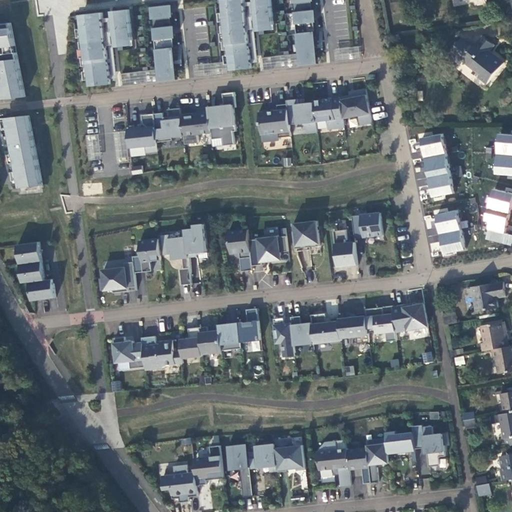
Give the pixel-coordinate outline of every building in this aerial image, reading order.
[(244,0),(217,0),(218,3),(224,3),(226,21),(220,22),(221,26),(226,25),(228,40),(222,41),(223,45),(228,44),(231,70),(252,68),(244,0)] [(271,0),(255,0),(259,31),(264,30),(263,25),(274,24),(271,0)] [(312,0),(294,0),(300,53),(318,51),(312,0)] [(152,6),(159,69),(177,67),(170,4),(152,6)] [(133,40),(130,9),(114,11),(118,47),(119,47),(119,50),(125,50),(124,45),(122,45),(122,41),(133,40)] [(87,60),(90,86),(111,84),(103,12),(76,15),(77,19),(83,18),(85,37),(79,37),(79,42),(85,41),(87,56),(81,57),(82,61),(87,60)] [(0,47),(15,45),(11,22),(0,23),(0,47)] [(475,46),(465,38),(462,38),(447,56),(460,66),(464,61),(481,75),(479,77),(488,84),(505,62),(490,51),(495,45),(484,35),(475,46)] [(337,47),(337,60),(359,60),(360,47),(337,47)] [(318,51),(300,53),(302,65),(320,63),(318,51)] [(17,52),(0,54),(0,80),(4,99),(25,96),(17,52)] [(195,58),(199,76),(226,71),(224,60),(210,63),(209,55),(195,58)] [(272,56),(263,57),(265,69),(274,68),(272,56)] [(179,79),(177,67),(159,69),(161,81),(179,79)] [(131,72),(122,73),(124,85),(133,84),(131,72)] [(367,89),(350,92),(350,95),(342,97),(344,118),(359,115),(361,124),(373,122),(367,89)] [(223,138),(224,145),(235,144),(234,131),(237,131),(234,107),(237,107),(235,92),(224,93),(225,107),(209,108),(212,132),(213,139),(223,138)] [(342,97),(315,100),(315,102),(317,122),(328,120),(329,129),(345,127),(344,118),(342,97)] [(315,102),(299,104),(299,99),(288,100),(288,104),(290,124),(302,123),(307,127),(308,133),(318,132),(317,122),(315,102)] [(288,104),(278,105),(279,110),(270,111),(270,109),(260,110),(262,134),(281,132),(282,137),(292,136),(290,124),(288,104)] [(164,112),(155,113),(158,142),(173,140),(173,137),(185,135),(182,114),(182,107),(169,109),(169,116),(164,117),(164,112)] [(195,112),(182,114),(185,135),(186,144),(199,142),(198,134),(212,132),(209,108),(209,107),(200,108),(200,114),(195,115),(195,112)] [(158,142),(155,113),(142,115),(143,123),(141,126),(129,127),(129,131),(130,142),(138,142),(138,146),(146,145),(147,152),(159,151),(158,142)] [(21,187),(43,185),(29,115),(7,117),(21,187)] [(511,177),(511,131),(496,130),(492,176),(511,177)] [(129,131),(114,132),(118,163),(132,162),(131,147),(130,142),(129,131)] [(430,198),(455,193),(443,131),(408,138),(413,162),(422,160),(430,198)] [(102,159),(99,134),(87,135),(90,160),(102,159)] [(488,223),(485,239),(510,244),(511,236),(511,234),(505,233),(510,209),(511,208),(511,189),(505,188),(505,191),(489,188),(482,222),(488,223)] [(438,239),(440,254),(465,251),(462,224),(460,225),(458,211),(434,214),(437,239),(438,239)] [(382,212),(353,216),(356,238),(384,235),(382,212)] [(297,249),(321,246),(318,221),(294,223),(297,249)] [(187,236),(189,256),(196,256),(198,253),(198,252),(209,250),(206,224),(195,225),(195,228),(186,229),(187,236)] [(243,271),(254,270),(253,265),(250,240),(249,229),(229,231),(232,253),(241,252),(243,271)] [(351,266),(359,265),(356,242),(349,243),(347,229),(335,231),(339,266),(351,265),(351,266)] [(184,268),(191,267),(189,256),(187,236),(173,237),(172,234),(163,235),(165,254),(174,253),(175,259),(183,258),(184,268)] [(250,240),(253,265),(263,264),(263,260),(270,259),(270,261),(282,260),(281,252),(289,251),(287,235),(280,236),(279,234),(267,236),(267,238),(250,240)] [(135,262),(136,272),(153,271),(152,260),(162,259),(160,238),(140,241),(142,255),(134,256),(135,262)] [(41,241),(18,244),(21,263),(43,260),(41,241)] [(43,260),(21,263),(24,282),(30,282),(46,280),(43,260)] [(117,292),(138,290),(137,286),(136,272),(135,262),(126,262),(126,267),(104,270),(105,278),(101,278),(103,290),(114,289),(117,289),(117,292)] [(183,285),(192,284),(191,267),(184,268),(181,269),(183,285)] [(46,280),(30,282),(33,301),(57,297),(55,283),(47,284),(46,280)] [(477,311),(499,307),(497,298),(507,296),(504,281),(494,283),(473,287),(477,311)] [(394,306),(397,332),(429,326),(425,304),(412,306),(406,307),(405,304),(394,306)] [(388,341),(398,340),(397,332),(394,306),(394,305),(384,306),(384,307),(367,309),(367,313),(369,333),(378,332),(378,333),(387,332),(388,341)] [(262,339),(258,308),(248,309),(249,322),(240,323),(242,342),(262,339)] [(339,313),(340,316),(342,338),(358,336),(358,344),(370,342),(369,333),(367,313),(357,313),(358,317),(348,318),(348,312),(339,313)] [(312,314),(313,322),(315,343),(343,340),(342,338),(340,316),(332,317),(332,321),(328,321),(327,313),(312,314)] [(458,322),(457,315),(445,317),(446,325),(458,322)] [(293,323),(295,346),(315,343),(313,322),(303,323),(301,316),(292,317),(293,323)] [(295,346),(293,323),(285,324),(285,318),(275,318),(277,343),(284,342),(285,354),(296,352),(295,346)] [(493,349),(510,346),(507,330),(505,331),(503,322),(483,325),(485,342),(482,343),(484,351),(493,349)] [(242,342),(240,323),(220,325),(221,330),(223,350),(243,348),(242,342)] [(223,350),(221,330),(209,331),(209,326),(200,327),(203,354),(223,352),(223,350)] [(203,356),(203,354),(200,327),(189,328),(191,338),(182,339),(183,350),(184,358),(203,356)] [(143,338),(144,343),(146,366),(147,369),(164,367),(166,365),(180,363),(179,351),(175,351),(174,340),(165,341),(165,344),(157,345),(157,336),(143,338)] [(146,366),(144,343),(135,343),(135,341),(127,342),(126,337),(115,338),(118,362),(131,361),(131,368),(146,366)] [(511,370),(511,345),(510,346),(493,349),(494,357),(497,357),(500,373),(511,370)] [(432,351),(422,353),(424,363),(433,361),(432,351)] [(468,364),(466,357),(457,358),(458,366),(468,364)] [(398,358),(390,360),(391,367),(399,366),(398,358)] [(353,366),(344,367),(345,375),(354,374),(353,366)] [(511,411),(511,391),(502,393),(505,413),(511,411)] [(511,411),(505,413),(493,415),(494,423),(503,422),(506,439),(508,446),(511,445),(511,411)] [(464,414),(465,420),(475,419),(474,412),(464,414)] [(414,425),(414,432),(416,448),(426,447),(426,453),(428,453),(430,466),(441,465),(440,456),(447,455),(445,445),(448,444),(447,433),(434,434),(433,426),(424,427),(424,425),(414,425)] [(387,432),(387,438),(389,451),(416,448),(414,432),(397,434),(397,431),(387,432)] [(276,440),(276,444),(279,471),(279,472),(288,471),(288,469),(297,468),(298,470),(307,469),(304,445),(293,446),(293,438),(276,440)] [(368,445),(368,447),(371,467),(372,482),(380,481),(378,467),(378,463),(390,462),(389,451),(387,438),(375,439),(375,444),(368,445)] [(353,485),(351,469),(348,450),(348,448),(338,449),(337,441),(326,442),(318,451),(321,470),(340,468),(342,486),(353,485)] [(244,497),(254,496),(249,444),(229,446),(231,469),(241,468),(244,497)] [(271,472),(279,471),(276,444),(256,446),(259,467),(270,466),(271,472)] [(225,478),(221,445),(211,446),(212,457),(202,458),(203,464),(196,465),(196,472),(198,485),(208,484),(207,480),(207,477),(213,477),(213,479),(225,478)] [(368,447),(348,450),(351,469),(363,468),(371,467),(368,447)] [(511,479),(511,453),(501,456),(503,467),(501,468),(503,481),(511,479)] [(190,497),(199,496),(198,485),(196,472),(189,473),(188,464),(175,466),(176,474),(164,475),(165,487),(172,487),(174,498),(180,498),(181,502),(191,501),(190,497)] [(371,467),(363,468),(365,483),(372,482),(371,467)] [(477,478),(478,485),(488,484),(486,477),(477,478)] [(488,484),(478,485),(480,496),(492,494),(490,483),(488,484)]
